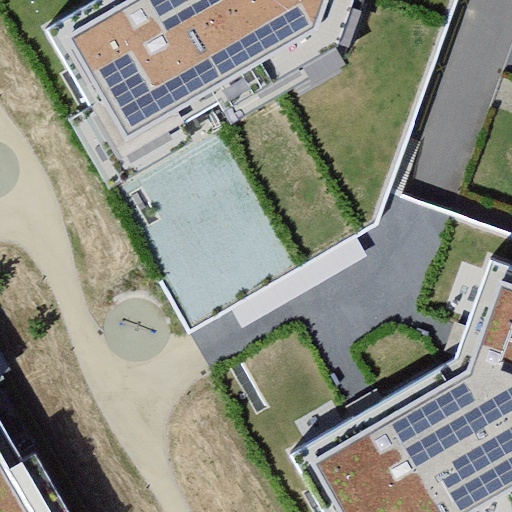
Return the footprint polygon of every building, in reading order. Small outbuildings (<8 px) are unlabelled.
[(308,0),(46,0),(125,158),(277,65),(308,0)] [(511,72),(511,73),(484,164),(511,172),(511,72)] [(193,328),(299,266),(249,181),(220,132),(114,194),(193,328)] [(511,269),(499,266),(482,311),(463,359),(395,400),(311,452),(340,511),(496,511),(511,502),(511,269)] [(0,511),(62,511),(0,402),(0,511)]
